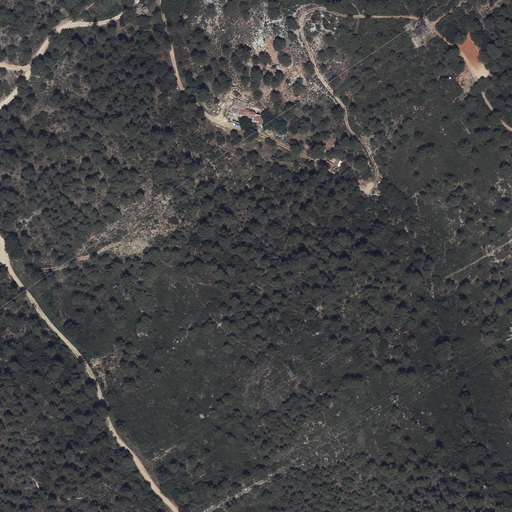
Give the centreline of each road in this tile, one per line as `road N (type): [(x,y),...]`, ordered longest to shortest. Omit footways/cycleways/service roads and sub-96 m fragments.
road 1 (track): [(511,129),(458,50),(422,19),(315,9),(302,29),(319,76),(369,153),(375,170),(366,191),(201,110),(176,76),(162,0)]
road 2 (track): [(176,511),(118,439),(79,354),(5,261)]
road 3 (track): [(142,0),(103,22),(61,26),(0,107)]
